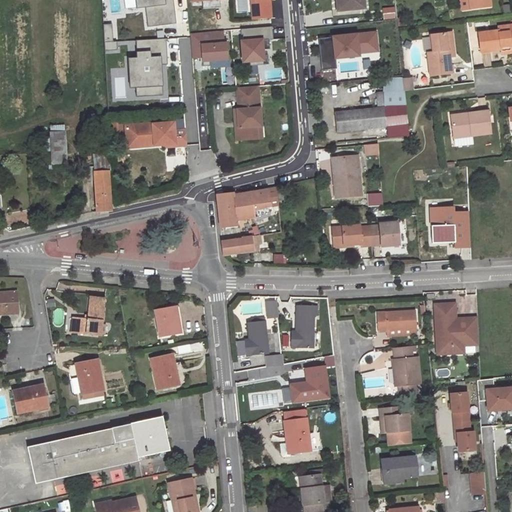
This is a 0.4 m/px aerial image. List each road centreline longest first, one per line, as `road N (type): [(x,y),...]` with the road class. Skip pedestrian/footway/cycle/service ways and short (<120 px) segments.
road 1 (residential): [(511,271),(331,282),(213,277)]
road 2 (residential): [(201,183),(273,178),(300,161),(308,140),(294,0)]
road 3 (residential): [(213,277),(237,511)]
road 4 (residential): [(364,511),(344,323)]
road 5 (residential): [(33,259),(213,277)]
road 6 (residential): [(191,204),(29,238)]
road 7 (residential): [(201,183),(182,33)]
